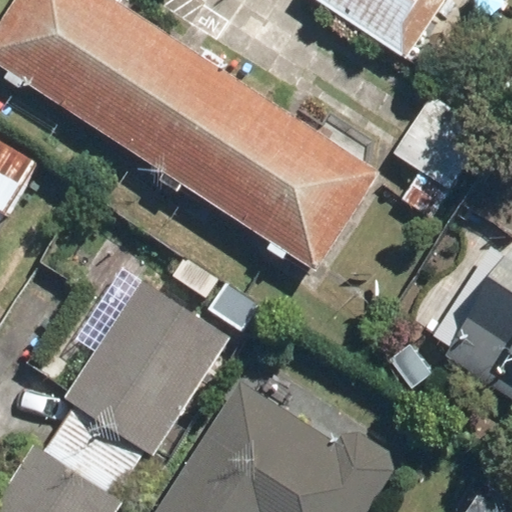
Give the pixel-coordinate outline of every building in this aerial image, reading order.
[(0,65),(320,272),(384,175),(114,0),(21,0),(0,32),(0,65)] [(315,0),(413,63),(454,0),(315,0)] [(435,97),(398,159),(422,173),(452,191),(489,130),(435,97)] [(0,136),(0,210),(7,215),(39,158),(0,136)] [(422,173),(405,200),(436,218),(452,191),(422,173)] [(186,253),(172,274),(217,302),(211,311),(245,332),(264,302),(186,253)] [(511,257),(445,357),(511,402),(511,257)] [(147,282),(68,401),(78,407),(149,454),(156,458),(235,339),(147,282)] [(372,511),(399,471),(395,452),(365,433),(343,434),(336,443),(241,385),(159,511),(372,511)] [(78,407),(46,453),(118,500),(149,454),(78,407)] [(38,448),(0,505),(0,511),(121,511),(126,505),(118,500),(46,453),(38,448)] [(495,511),(480,502),(474,511),(495,511)]
